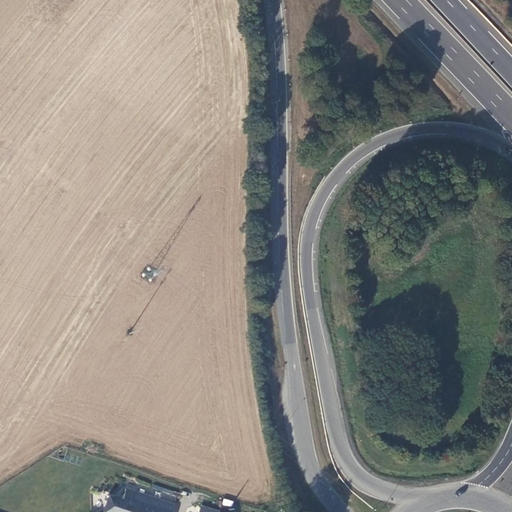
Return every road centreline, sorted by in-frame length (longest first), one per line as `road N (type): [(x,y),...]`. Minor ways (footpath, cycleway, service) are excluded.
road 1 (trunk): [(430,504),(370,487),(339,447),(310,280),(311,231),(352,164),(389,139),(443,129),(496,141),(511,154)]
road 2 (trunk): [(273,0),(286,298),(302,435),(316,479),(341,511)]
road 3 (trunk): [(395,0),(511,124)]
